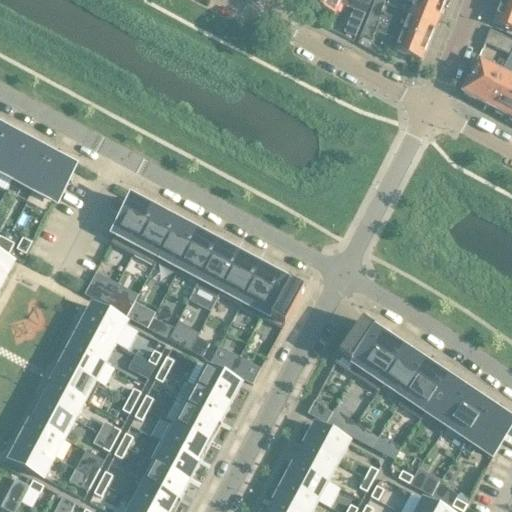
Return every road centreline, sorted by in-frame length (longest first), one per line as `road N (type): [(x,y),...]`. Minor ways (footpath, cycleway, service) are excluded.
road 1 (residential): [(218,511),(340,280)]
road 2 (residential): [(120,159),(340,280)]
road 3 (residential): [(340,280),(511,380)]
road 4 (residential): [(340,280),(428,106)]
road 5 (unclassified): [(428,106),(270,23)]
road 6 (residential): [(0,96),(120,159)]
road 7 (residential): [(60,270),(120,159)]
